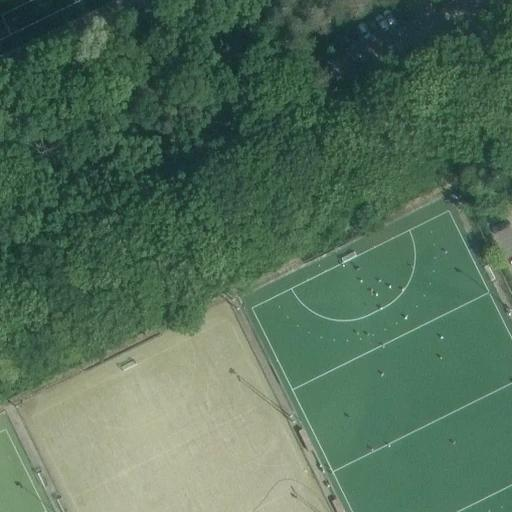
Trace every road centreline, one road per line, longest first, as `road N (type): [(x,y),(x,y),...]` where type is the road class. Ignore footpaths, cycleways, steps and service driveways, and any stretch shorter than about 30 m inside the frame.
road 1 (unclassified): [(0,325),(511,71)]
road 2 (track): [(0,61),(125,0)]
